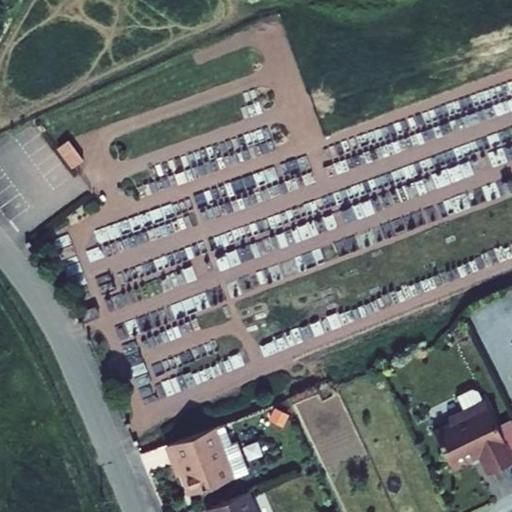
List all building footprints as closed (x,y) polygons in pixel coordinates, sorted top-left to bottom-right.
[(69,138),(53,150),(69,171),(85,159),(69,138)] [(511,304),(497,312),(504,327),(507,325),(511,334),(511,304)] [(480,473),(506,460),(476,399),(439,417),(443,424),(426,432),(445,472),(450,470),(453,470),(466,463),(465,461),(473,457),(480,473)] [(216,415),(207,418),(216,444),(225,440),(216,415)] [(207,418),(160,435),(166,451),(170,450),(183,487),(240,467),(230,439),(225,440),(216,444),(207,418)] [(252,511),(242,486),(199,504),(202,511),(252,511)]
